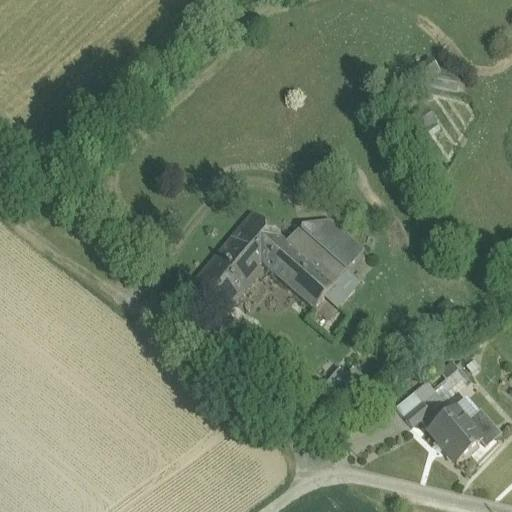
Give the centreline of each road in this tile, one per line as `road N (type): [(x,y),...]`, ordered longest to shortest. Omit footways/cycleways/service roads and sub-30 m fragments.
road 1 (track): [(0,209),(62,262),(143,300),(324,470)]
road 2 (track): [(493,511),(324,470)]
